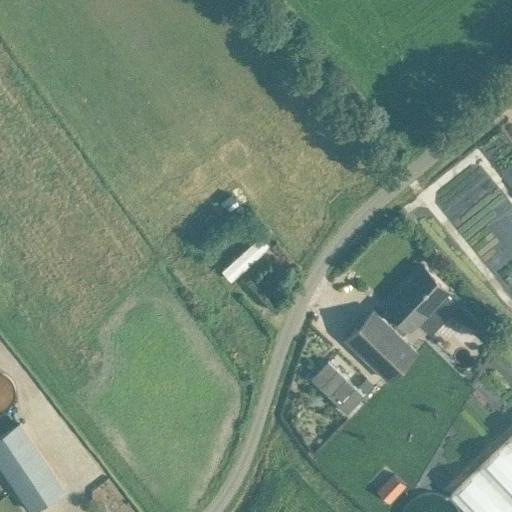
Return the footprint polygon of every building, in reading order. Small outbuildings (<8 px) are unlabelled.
[(268,326),(299,272),(248,210),(174,268),(254,378),(268,326)] [(205,222),(194,227),(200,239),(211,233),(205,222)] [(424,264),(386,304),(401,318),(412,328),(418,322),(427,312),(439,324),(462,300),(450,288),(439,278),(424,264)] [(374,308),(346,337),(361,351),(388,377),(395,370),(415,348),(388,322),(374,308)] [(312,377),(347,411),(364,393),(329,360),(312,377)] [(0,365),(0,382),(14,391),(24,373),(2,361),(0,365)] [(366,377),(359,383),(366,390),(372,383),(366,377)] [(20,421),(0,434),(0,462),(31,510),(65,487),(20,421)] [(511,511),(511,439),(452,494),(469,511),(511,511)] [(398,511),(401,511),(409,502),(400,495),(391,506),(398,511)]
